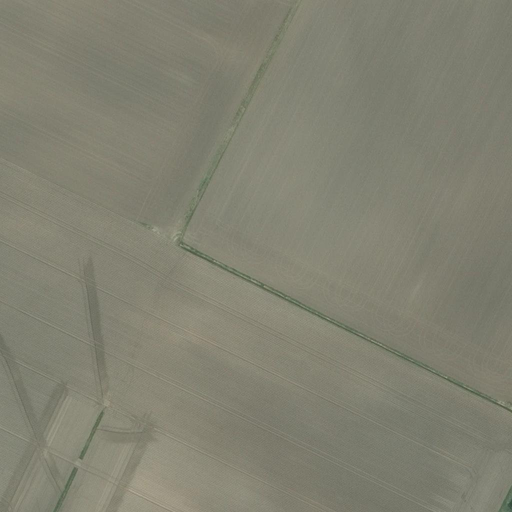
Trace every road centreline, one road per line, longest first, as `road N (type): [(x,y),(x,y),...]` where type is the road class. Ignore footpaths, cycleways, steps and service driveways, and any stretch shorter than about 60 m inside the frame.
road 1 (track): [(511,421),(172,249)]
road 2 (track): [(293,0),(172,249)]
